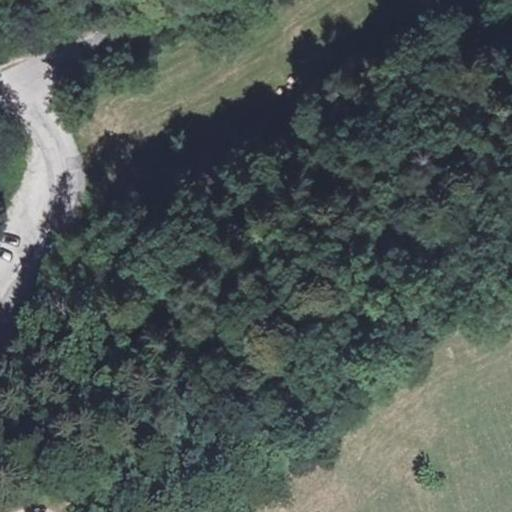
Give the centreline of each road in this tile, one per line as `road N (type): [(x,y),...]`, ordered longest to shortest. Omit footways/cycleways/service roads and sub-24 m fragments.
road 1 (unclassified): [(0,331),(62,201),(51,133),(9,85)]
road 2 (track): [(179,0),(9,85)]
